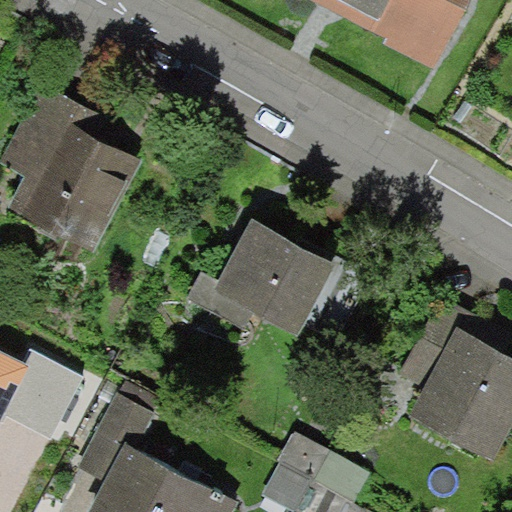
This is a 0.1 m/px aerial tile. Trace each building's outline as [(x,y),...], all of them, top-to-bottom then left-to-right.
[(450,0),(335,0),(427,46),(450,0)] [(26,172),(10,205),(98,247),(144,151),(100,130),(108,112),(43,80),(4,161),(26,172)] [(341,258),(258,214),(233,261),(212,250),(187,297),(247,329),(258,308),(302,331),(341,258)] [(494,453),(511,417),(511,351),(464,327),(418,415),(494,453)] [(161,411),(119,389),(81,461),(112,477),(93,511),(232,511),(240,497),(142,446),(161,411)] [(0,415),(0,448),(14,423),(0,415)]
